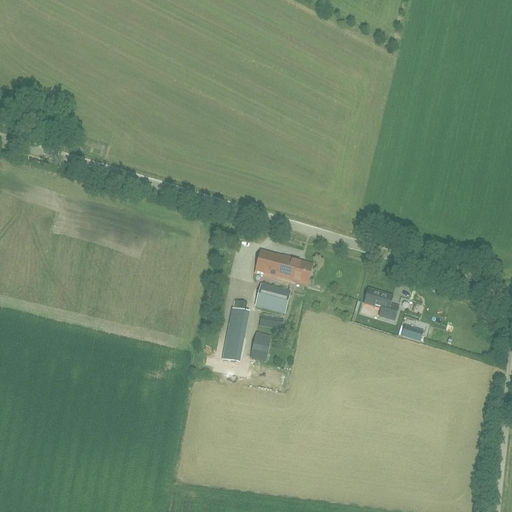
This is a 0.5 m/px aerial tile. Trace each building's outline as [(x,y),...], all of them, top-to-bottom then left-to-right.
[(293,283),(307,286),(313,266),(290,260),(291,259),(283,257),(282,258),(261,252),(255,275),(292,285),(293,283)] [(284,315),(290,293),(261,285),(255,307),(284,315)] [(393,322),(397,309),(390,307),(392,298),(369,291),(365,305),(382,310),(380,318),(393,322)] [(241,312),(233,310),(229,328),(242,330),(245,312),(241,312)] [(408,321),(416,324),(418,319),(411,315),(408,321)] [(261,317),(259,327),(282,331),(283,321),(261,317)] [(423,333),(417,331),(405,327),(402,337),(420,342),(423,333)] [(259,334),(253,359),(268,362),(273,337),(259,334)]
